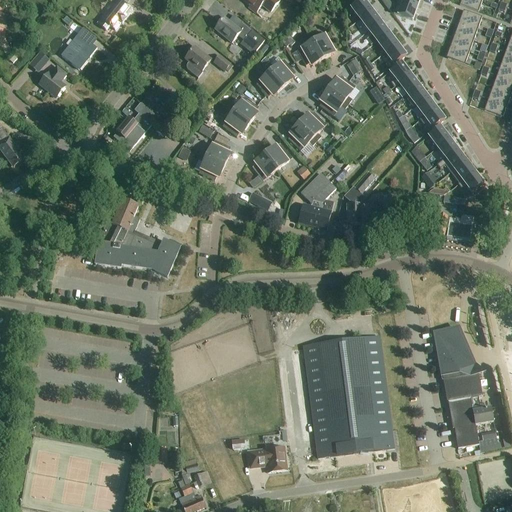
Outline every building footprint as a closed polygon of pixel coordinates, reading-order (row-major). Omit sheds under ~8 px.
[(122,25),(133,12),(126,6),(129,2),(126,0),(116,0),(120,2),(108,16),(106,14),(97,25),(106,32),(109,27),(115,32),(121,25),(122,25)] [(241,0),(250,7),(248,8),(255,14),(261,6),(269,13),(278,2),(275,0),(241,0)] [(363,0),(351,10),(360,21),(372,12),(363,0)] [(479,0),(461,0),(459,6),(478,13),(483,1),(479,0)] [(398,1),(393,15),(412,22),(417,8),(401,2),(401,1),(398,1)] [(463,11),(459,24),(478,30),(482,18),(463,11)] [(372,12),(360,21),(368,32),(380,23),(372,12)] [(69,19),(65,24),(70,28),(74,23),(69,19)] [(220,25),(215,31),(232,44),(238,37),(243,42),(242,44),(255,54),(265,42),(252,32),(241,23),(236,29),(224,19),(220,24),(220,25)] [(82,29),(74,23),(70,28),(69,28),(77,35),(82,29)] [(380,23),(368,32),(377,44),(389,34),(380,23)] [(459,24),(455,35),(474,42),(478,30),(459,24)] [(88,58),(89,59),(97,50),(93,47),(98,41),(83,29),(61,58),(78,71),(88,58)] [(272,38),(276,43),(281,38),(277,33),(272,38)] [(321,33),(316,36),(310,39),(323,61),(333,55),(332,53),(337,49),(329,34),(324,37),(321,33)] [(389,34),(377,44),(385,55),(397,45),(389,34)] [(455,35),(450,47),(469,54),(474,42),(455,35)] [(306,47),(297,53),(292,55),(297,64),(302,61),(305,68),(311,65),(312,67),(323,61),(310,39),(309,40),(308,39),(303,42),(306,47)] [(397,45),(385,55),(394,66),(406,57),(397,45)] [(450,47),(446,59),(465,66),(469,54),(450,47)] [(211,61),(194,48),(185,60),(189,64),(187,66),(186,68),(187,70),(187,72),(198,80),(202,74),(202,73),(211,61)] [(511,55),(505,53),(501,65),(511,68),(511,55)] [(29,66),(39,75),(50,62),(40,54),(29,66)] [(214,64),(225,74),(227,72),(229,73),(233,68),(231,66),(232,66),(220,56),(214,64)] [(267,70),(283,89),(292,81),(291,79),(295,75),(284,62),(274,70),(271,66),(267,70)] [(18,73),(29,71),(28,63),(16,65),(18,73)] [(402,64),(390,74),(395,81),(391,85),(394,89),(399,86),(399,85),(411,76),(402,64)] [(511,68),(501,65),(497,76),(511,82),(511,68)] [(350,72),(353,77),(362,72),(359,66),(350,72)] [(65,88),(59,83),(60,80),(62,81),(66,76),(57,69),(51,76),(49,75),(39,86),(56,99),(65,88)] [(283,89),(267,70),(262,74),(265,78),(256,86),(268,99),(272,95),(274,97),(283,89)] [(411,76),(399,85),(399,86),(407,96),(419,87),(411,76)] [(511,82),(497,76),(493,88),(511,95),(511,93),(511,82)] [(337,83),(335,82),(328,91),(348,106),(352,101),(348,99),(355,88),(341,78),(337,83)] [(39,106),(44,102),(29,84),(24,89),(39,106)] [(241,97),(246,90),(240,86),(235,93),(241,97)] [(385,96),(391,91),(388,87),(382,92),(385,96)] [(407,96),(405,98),(414,109),(416,108),(428,98),(419,87),(407,96)] [(155,88),(145,100),(141,105),(149,112),(158,102),(161,105),(161,104),(164,107),(171,99),(171,97),(166,92),(164,95),(155,88)] [(493,88),(488,100),(507,107),(511,95),(493,88)] [(328,91),(321,101),(323,103),(319,108),(333,118),(341,108),(345,111),(348,106),(328,91)] [(378,106),(385,101),(380,94),(373,99),(378,106)] [(428,98),(416,108),(424,119),(436,110),(428,98)] [(233,106),(229,111),(249,126),(257,116),(255,114),(258,109),(244,99),(237,109),(233,106)] [(488,100),(484,112),(503,119),(507,107),(488,100)] [(149,112),(141,105),(140,105),(134,112),(139,115),(132,123),(128,119),(116,134),(117,134),(113,139),(130,153),(151,127),(157,132),(156,133),(162,138),(169,129),(163,124),(149,112)] [(424,119),(420,121),(429,133),(445,121),(436,110),(424,119)] [(249,126),(229,111),(226,116),(230,118),(222,129),(236,139),(240,134),(242,136),(249,126)] [(307,117),(299,126),(317,143),(321,139),(317,136),(326,126),(313,114),(309,119),(307,117)] [(170,117),(163,124),(169,129),(176,122),(170,117)] [(299,126),(290,135),(292,136),(288,141),(300,153),(309,144),(313,147),(317,143),(299,126)] [(199,133),(209,140),(214,134),(203,127),(199,133)] [(441,128),(428,138),(437,149),(450,140),(441,128)] [(0,151),(13,169),(25,160),(1,129),(0,129),(0,151)] [(349,129),(344,134),(349,139),(354,133),(349,129)] [(409,139),(414,135),(410,129),(408,131),(405,133),(409,139)] [(450,140),(437,149),(446,160),(446,161),(458,151),(450,140)] [(202,157),(224,167),(230,156),(228,155),(230,150),(214,142),(209,154),(204,151),(202,157)] [(275,148),(265,156),(277,172),(292,160),(281,146),(276,150),(275,148)] [(183,148),(178,158),(186,162),(191,153),(183,148)] [(446,160),(437,167),(440,171),(445,168),(450,175),(467,163),(458,151),(446,161),(446,160)] [(252,169),(259,178),(250,185),(254,190),(277,172),(265,156),(255,163),(257,165),(252,169)] [(224,167),(202,157),(199,162),(204,164),(198,176),(214,183),(217,178),(219,179),(224,167)] [(467,163),(450,175),(459,186),(475,174),(467,163)] [(336,167),(332,171),(336,175),(341,171),(336,167)] [(311,176),(304,168),(297,174),(304,182),(311,176)] [(288,169),(280,174),(286,183),(294,177),(288,169)] [(426,185),(433,180),(428,174),(422,179),(426,185)] [(459,186),(458,186),(461,190),(466,187),(472,195),(484,185),(475,174),(459,186)] [(298,225),(312,229),(322,190),(328,183),(320,175),(300,195),(311,206),(311,208),(303,206),(298,225)] [(354,189),(362,196),(373,183),(366,177),(354,189)] [(235,180),(231,181),(236,193),(248,188),(244,180),(237,183),(235,180)] [(322,190),(312,229),(326,232),(331,214),(323,212),(325,205),(323,204),(336,191),(328,183),(322,190)] [(495,205),(496,197),(489,196),(488,204),(495,205)] [(261,199),(257,207),(268,213),(272,204),(261,199)] [(359,230),(359,207),(355,207),(355,199),(347,206),(347,227),(359,227),(359,230)] [(394,200),(378,200),(379,209),(379,211),(394,211),(394,200)] [(98,244),(95,267),(120,271),(121,268),(151,272),(167,279),(179,250),(163,243),(161,247),(133,235),(139,221),(133,219),(137,209),(122,202),(114,223),(108,220),(98,244)] [(371,229),(371,210),(359,210),(359,207),(359,230),(371,229)] [(435,238),(470,243),(473,219),(461,217),(460,221),(447,219),(447,218),(438,217),(435,238)] [(72,252),(93,256),(95,248),(73,244),(72,252)] [(484,406),(480,407),(479,399),(482,398),(478,375),(458,330),(434,335),(447,405),(448,404),(452,431),(454,430),(458,451),(479,447),(475,427),(493,424),(490,410),(485,411),(484,406)] [(303,348),(318,461),(394,451),(379,338),(303,348)] [(233,451),(245,450),(244,441),(231,442),(233,451)] [(166,449),(156,449),(156,465),(167,465),(166,449)] [(285,460),(284,449),(265,451),(265,452),(248,454),(250,470),(267,468),(268,475),(287,473),(286,466),(287,465),(286,460),(285,460)] [(197,464),(185,468),(187,475),(199,472),(197,464)] [(194,485),(195,490),(212,484),(208,472),(194,477),(196,484),(194,485)] [(196,499),(193,494),(190,486),(185,488),(195,511),(198,511),(206,509),(201,497),(196,499)] [(181,490),(184,498),(179,500),(183,511),(195,511),(185,488),(181,490)]
